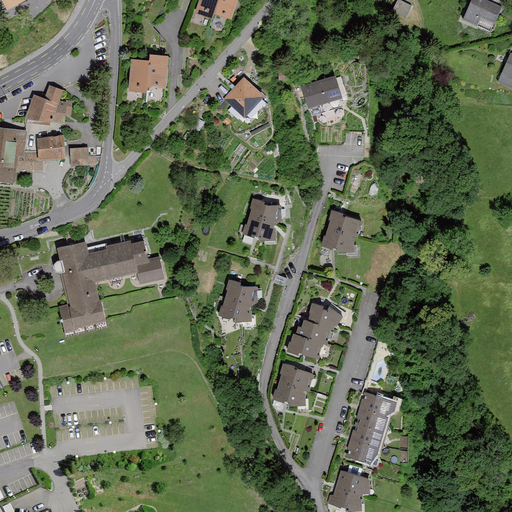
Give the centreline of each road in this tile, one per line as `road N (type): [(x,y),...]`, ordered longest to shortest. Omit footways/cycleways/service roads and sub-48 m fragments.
road 1 (residential): [(313,490),(276,438),(263,381),(330,152)]
road 2 (residential): [(272,0),(103,183)]
road 3 (residential): [(313,490),(369,304)]
road 4 (unclassified): [(109,0),(103,183)]
road 5 (primary): [(94,0),(64,46),(0,86)]
